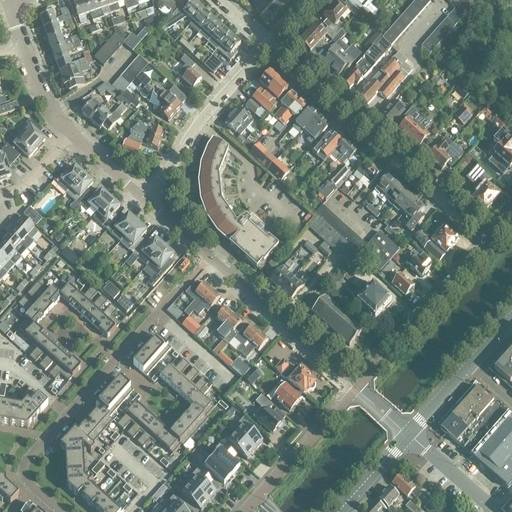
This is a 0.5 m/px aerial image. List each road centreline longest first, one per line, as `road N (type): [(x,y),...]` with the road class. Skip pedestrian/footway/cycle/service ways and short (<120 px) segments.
road 1 (residential): [(59,511),(27,484),(22,466),(181,287)]
road 2 (residential): [(487,242),(269,43)]
road 3 (residential): [(354,388),(143,199)]
road 4 (residential): [(143,199),(269,43)]
road 5 (residential): [(354,388),(487,242)]
road 6 (residential): [(245,511),(354,388)]
